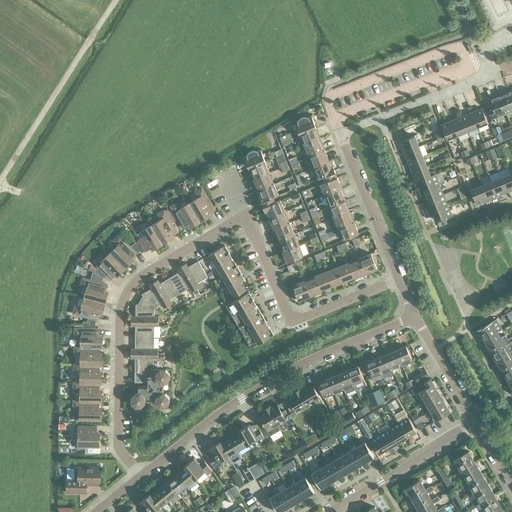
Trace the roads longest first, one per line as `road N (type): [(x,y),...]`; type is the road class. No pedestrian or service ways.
road 1 (residential): [(140,476),(118,443),(119,317),(140,276),(243,215),(293,316),(399,279)]
road 2 (residential): [(140,476),(219,412),(304,361),(414,316)]
road 3 (residential): [(334,117),(326,98),(460,45),(467,65)]
road 4 (residential): [(324,511),(475,422)]
road 5 (residential): [(399,279),(340,133)]
road 6 (residential): [(467,65),(334,117)]
road 7 (residential): [(475,422),(414,316)]
